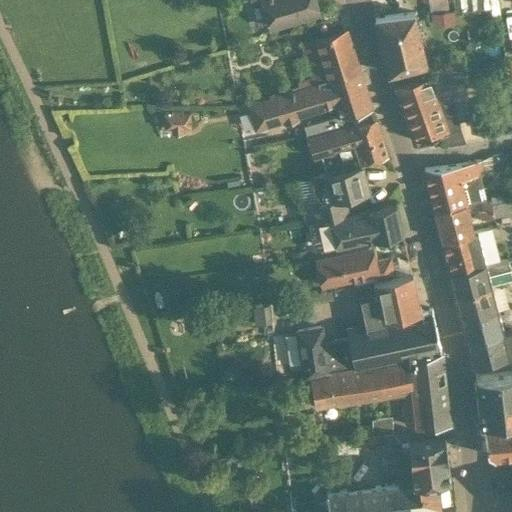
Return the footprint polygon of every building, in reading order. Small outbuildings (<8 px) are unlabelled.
[(259,0),(267,26),(300,16),(319,11),(316,0),(259,0)] [(452,9),(436,9),(436,20),(453,19),(452,9)] [(389,71),(406,67),(424,62),(416,30),(414,10),(375,15),(389,71)] [(347,28),(301,43),(311,75),(297,80),(298,83),(291,86),(292,88),(292,89),(328,78),(360,68),(347,28)] [(336,104),(340,116),(373,107),(360,68),(328,78),(292,89),(292,88),(246,103),(255,129),(266,126),(267,127),(336,104)] [(438,132),(440,141),(442,141),(443,141),(444,142),(444,143),(445,144),(450,143),(452,143),(465,140),(458,120),(469,117),(466,94),(476,92),(473,69),(463,69),(413,76),(395,83),(415,140),(416,139),(416,138),(438,132)] [(160,108),(161,127),(189,127),(189,107),(160,108)] [(388,154),(376,116),(325,131),(311,135),(310,133),(307,134),(313,156),(335,151),(338,145),(354,142),(358,161),(359,162),(361,162),(360,162),(388,154)] [(307,134),(310,133),(311,135),(325,131),(322,118),(304,123),(307,134)] [(456,163),(423,167),(434,207),(464,201),(485,198),(479,174),(482,173),(482,171),(481,158),(456,163)] [(346,194),(348,194),(367,189),(361,162),(359,162),(358,161),(310,174),(316,199),(302,203),(306,221),(329,216),(350,211),(346,194)] [(301,199),(310,197),(305,175),(296,177),(301,199)] [(464,201),(434,207),(442,237),(474,230),(468,210),(479,208),(480,218),(493,216),(492,200),(491,200),(491,198),(485,199),(485,198),(464,201)] [(508,199),(492,200),(493,216),(510,214),(508,199)] [(396,201),(377,205),(350,211),(329,216),(335,245),(403,230),(403,229),(396,230),(391,203),(397,202),(396,201)] [(491,227),(474,230),(442,237),(451,270),(485,261),(500,259),(491,227)] [(371,243),(352,247),(314,256),(321,285),(352,278),(353,284),(373,280),(396,275),(396,274),(391,254),(375,258),(371,243)] [(308,255),(307,249),(290,252),(292,259),(308,255)] [(500,259),(485,261),(451,270),(456,291),(492,283),(492,284),(511,278),(511,275),(510,267),(508,257),(500,259)] [(396,274),(396,275),(373,280),(376,293),(360,297),(365,319),(365,322),(421,309),(412,270),(396,274)] [(498,308),(493,287),(492,284),(492,283),(456,291),(463,317),(498,308)] [(303,299),(332,297),(331,289),(302,291),(303,299)] [(441,348),(440,344),(432,307),(421,309),(421,310),(365,322),(365,319),(344,324),(348,336),(349,336),(354,366),(410,356),(440,350),(440,348),(441,348)] [(504,330),(498,308),(463,317),(469,338),(504,330)] [(302,375),(310,374),(354,366),(349,336),(348,336),(325,340),(322,322),(303,326),(294,327),(294,331),(300,360),(302,375)] [(475,361),(495,358),(511,355),(511,352),(511,328),(504,330),(469,338),(475,361)] [(440,350),(410,356),(412,380),(411,380),(412,391),(414,405),(416,425),(452,422),(443,350),(440,350)] [(315,405),(403,391),(412,391),(411,380),(412,380),(410,356),(354,366),(310,374),(315,405)] [(511,369),(475,374),(481,420),(511,417),(511,369)] [(408,424),(414,423),(416,425),(414,405),(404,406),(406,422),(408,424)] [(373,432),(394,430),(393,414),(371,417),(373,432)] [(511,417),(481,420),(481,422),(483,421),(487,450),(492,454),(511,452),(511,417)] [(398,480),(392,481),(393,483),(438,478),(450,477),(445,436),(399,442),(402,475),(398,476),(398,480)] [(441,508),(438,478),(393,483),(395,511),(401,511),(407,511),(441,508)] [(329,511),(395,511),(393,483),(392,481),(327,489),(329,511)]
